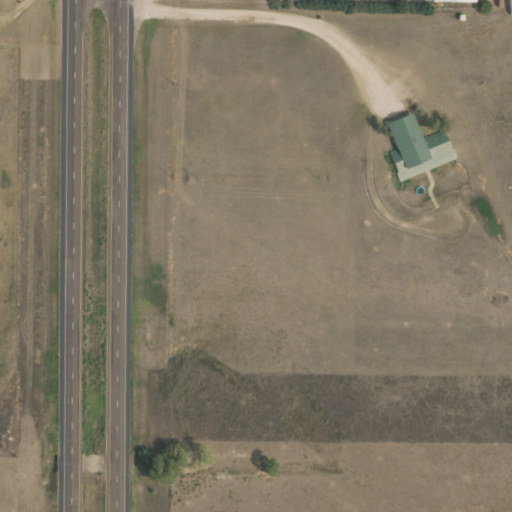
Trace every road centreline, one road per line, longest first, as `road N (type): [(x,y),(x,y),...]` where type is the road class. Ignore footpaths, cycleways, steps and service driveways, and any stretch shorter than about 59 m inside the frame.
road 1 (primary): [(109,511),(114,0)]
road 2 (primary): [(71,0),(67,511)]
